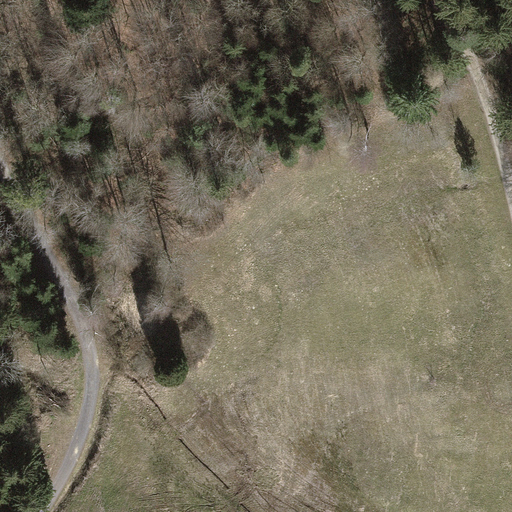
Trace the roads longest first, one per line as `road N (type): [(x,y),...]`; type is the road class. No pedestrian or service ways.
road 1 (track): [(0,167),(80,323),(90,402),(69,468),(39,511)]
road 2 (track): [(436,0),(486,94),(511,193)]
